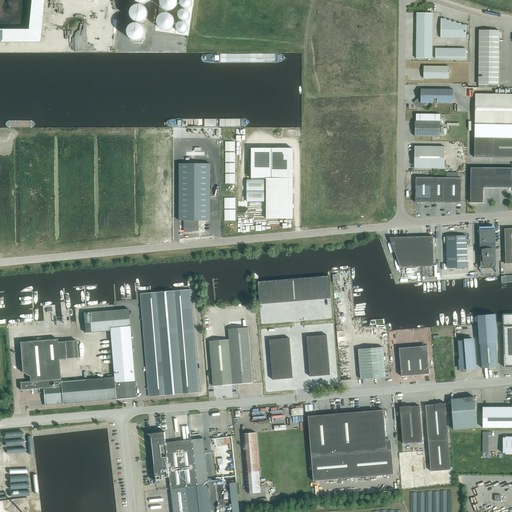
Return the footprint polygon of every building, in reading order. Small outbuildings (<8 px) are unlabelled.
[(0,42),(40,42),(43,0),(31,0),(28,30),(0,29),(0,42)] [(127,28),(133,42),(146,36),(140,22),(127,28)] [(466,49),(461,49),(456,49),(456,59),(466,59),(466,49)] [(499,60),(499,50),(489,50),(479,50),(479,60),(489,60),(499,60)] [(423,78),(449,79),(449,66),(424,66),(423,78)] [(453,103),(453,90),(421,89),(421,97),(415,102),(421,108),(426,103),(453,103)] [(511,124),(511,94),(475,94),(475,124),(511,124)] [(415,121),(415,136),(440,137),(440,114),(416,114),(416,121),(415,121)] [(511,124),(475,124),(474,157),(493,158),(511,157),(511,124)] [(235,142),(225,142),(225,151),(235,151),(235,142)] [(415,146),(414,168),(444,169),(445,146),(415,146)] [(251,148),(251,178),(266,178),(266,219),(291,219),(291,148),(251,148)] [(235,152),(225,153),(225,162),(235,162),(235,152)] [(180,163),(180,220),(211,219),(211,163),(180,163)] [(235,163),(225,163),(225,173),(235,173),(235,163)] [(511,167),(471,168),(470,203),(483,203),(483,188),(511,188),(511,167)] [(461,203),(461,178),(458,178),(458,173),(446,173),(446,178),(446,203),(451,203),(461,203)] [(235,174),(225,174),(225,184),(235,184),(235,174)] [(431,203),(431,187),(431,178),(416,177),(416,200),(415,200),(416,203),(431,203)] [(446,203),(446,178),(431,178),(431,187),(431,203),(446,203)] [(247,180),(247,191),(264,190),(264,180),(247,180)] [(264,201),(264,190),(247,191),(247,201),(264,201)] [(224,198),(224,209),(236,209),(236,198),(224,198)] [(224,210),(224,221),(236,221),(236,210),(224,210)] [(496,265),(495,230),(480,231),(481,266),(496,265)] [(466,235),(444,236),(445,268),(467,267),(466,235)] [(433,236),(389,237),(400,267),(434,266),(433,236)] [(330,296),(328,273),(322,274),(324,297),(330,296)] [(200,391),(192,292),(192,288),(141,293),(149,386),(147,388),(149,389),(149,396),(200,391)] [(30,381),(20,382),(21,390),(41,388),(41,390),(43,389),(45,405),(116,399),(135,397),(130,326),(128,309),(83,313),(85,333),(110,331),(114,377),(61,382),(59,359),(78,358),(76,340),(57,342),(57,339),(20,342),(22,372),(30,377),(30,381)] [(511,313),(503,314),(504,367),(511,367),(511,313)] [(495,314),(477,315),(480,344),(482,368),(497,367),(495,343),(497,342),(495,314)] [(254,382),(249,326),(229,328),(230,338),(210,340),(214,385),(254,382)] [(327,335),(306,337),(310,377),(330,375),(327,335)] [(289,338),(269,340),(273,380),(293,378),(289,338)] [(465,341),(459,341),(460,360),(459,360),(460,369),(467,368),(468,370),(475,369),(473,339),(465,339),(465,341)] [(424,354),(424,346),(403,348),(404,356),(400,360),(401,371),(401,376),(407,376),(424,374),(430,374),(429,369),(428,357),(424,354)] [(385,377),(383,347),(358,349),(360,379),(385,377)] [(464,398),(464,399),(461,399),(451,400),(453,429),(477,427),(474,397),(473,398),(465,398),(464,398)] [(511,427),(511,399),(506,400),(511,400),(511,405),(511,407),(483,407),(483,428),(511,427)] [(446,410),(445,403),(441,403),(440,402),(439,403),(434,404),(434,405),(425,405),(428,441),(431,471),(450,470),(446,410)] [(422,442),(419,406),(410,407),(410,406),(406,406),(405,405),(404,406),(399,407),(400,413),(403,443),(422,442)] [(386,450),(383,410),(308,416),(311,456),(313,481),(394,474),(392,450),(386,450)] [(211,511),(203,438),(166,442),(165,432),(156,433),(157,433),(157,436),(152,437),(147,434),(151,437),(154,460),(153,460),(152,460),(152,461),(153,464),(154,464),(156,482),(156,480),(160,479),(160,480),(163,479),(162,476),(165,476),(165,477),(169,477),(173,511),(211,511)] [(250,493),(261,493),(256,432),(243,434),(244,451),(247,451),(250,493)] [(511,437),(503,437),(503,453),(511,453),(511,437)] [(239,511),(236,482),(229,483),(232,511),(239,511)]
